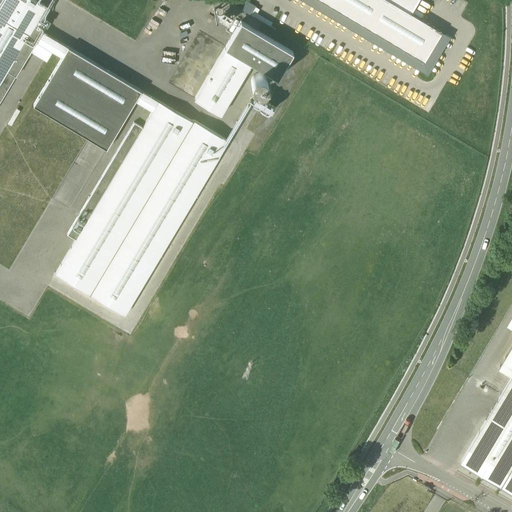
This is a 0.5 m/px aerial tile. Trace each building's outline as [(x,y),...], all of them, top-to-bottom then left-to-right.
[(33,0),(0,0),(0,102),(36,42),(62,57),(33,105),(106,149),(135,101),(152,111),(142,128),(134,123),(67,235),(76,240),(56,273),(125,315),(228,141),(194,120),(193,122),(42,32),(48,22),(40,17),(46,7),(33,0)] [(318,0),(425,62),(442,33),(410,15),(418,0),(318,0)] [(249,1),(244,10),(254,15),(258,6),(249,1)] [(241,21),(194,99),(221,115),(252,63),(277,79),(293,52),(241,21)] [(261,74),(259,74),(257,74),(256,74),(254,75),(253,76),(252,78),(251,79),(251,81),(251,82),(251,84),(252,85),(252,86),(253,87),(254,88),(255,89),(256,90),(258,90),(260,90),(261,90),(263,89),(265,88),(266,86),(267,85),(268,83),(268,82),(268,81),(267,79),(266,77),(265,76),(264,75),(263,74),(261,74)] [(511,376),(462,460),(511,490),(511,376)]
